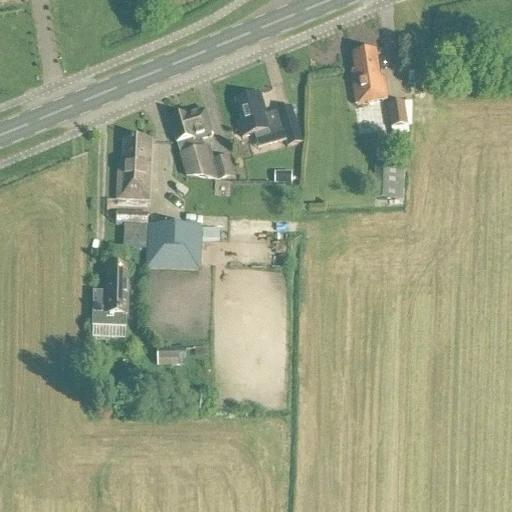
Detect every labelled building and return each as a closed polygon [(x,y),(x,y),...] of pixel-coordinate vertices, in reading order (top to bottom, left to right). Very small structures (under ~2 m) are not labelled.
[(355,108),(386,103),(383,82),(380,83),(375,55),(352,59),(354,75),(350,75),(355,108)] [(260,98),(235,105),(241,127),(238,128),(239,134),(241,141),(267,134),(267,135),(268,139),(272,150),(273,149),(275,149),(285,146),(287,151),(287,152),(294,150),(299,148),(302,148),(300,142),(299,137),(291,112),(283,114),(277,116),(278,117),(267,121),(260,98)] [(407,130),(404,106),(387,108),(391,132),(407,130)] [(202,143),(212,140),(205,114),(186,120),(186,119),(169,124),(176,148),(177,147),(186,180),(217,184),(232,180),(227,162),(213,166),(209,150),(204,151),(202,143)] [(149,206),(151,145),(123,143),(122,169),(118,169),(116,204),(149,206)] [(403,208),(404,175),(385,174),(384,207),(403,208)] [(274,178),(274,189),(291,189),(291,178),(274,178)] [(199,275),(201,233),(148,230),(146,273),(199,275)] [(107,272),(107,297),(93,297),(92,330),(125,331),(126,299),(127,299),(127,273),(107,272)] [(153,352),(153,369),(186,370),(187,353),(153,352)]
